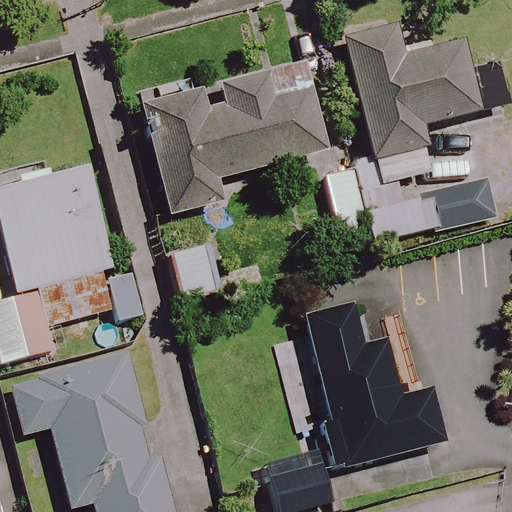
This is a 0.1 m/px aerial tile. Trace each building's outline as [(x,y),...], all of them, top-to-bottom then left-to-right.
[(405,186),(427,181),(415,135),(479,119),(461,43),(396,59),(389,33),(338,46),(365,159),(348,163),(362,220),(370,256),(441,241),(431,198),(409,202),(405,186)] [(318,165),(298,69),(216,86),(218,95),(138,112),(162,226),(219,214),(213,187),(318,165)] [(111,285),(86,178),(44,187),(41,174),(10,182),(13,195),(0,197),(0,252),(12,306),(0,309),(0,371),(47,360),(41,333),(108,317),(111,331),(137,325),(127,282),(111,285)] [(213,302),(202,253),(166,261),(176,310),(213,302)] [(359,319),(309,330),(341,471),(426,452),(414,399),(380,407),(359,319)] [(147,466),(122,362),(34,383),(35,388),(6,395),(18,442),(46,435),(63,511),(167,511),(156,464),(147,466)] [(329,511),(321,472),(256,487),(262,511),(329,511)]
